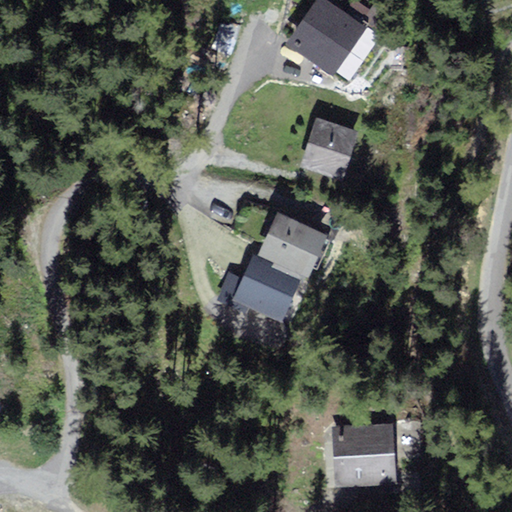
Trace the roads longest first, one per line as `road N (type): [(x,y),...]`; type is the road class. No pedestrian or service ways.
road 1 (residential): [(264,26),(194,154),(164,172),(93,184),(71,198),(48,231),(69,401),(66,459),(41,486),(0,480)]
road 2 (residential): [(511,393),(493,333),(511,193)]
road 3 (track): [(171,169),(213,305)]
